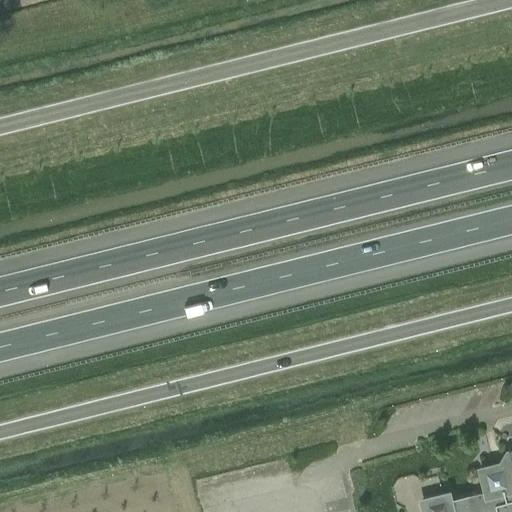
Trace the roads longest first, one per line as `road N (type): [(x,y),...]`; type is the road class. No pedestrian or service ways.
road 1 (motorway): [(511,166),(0,293)]
road 2 (motorway): [(0,346),(511,220)]
